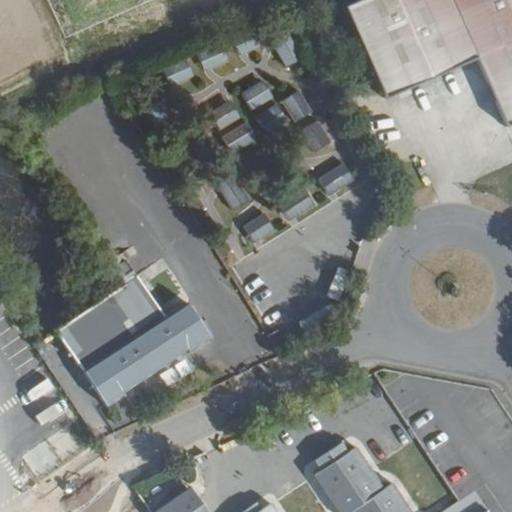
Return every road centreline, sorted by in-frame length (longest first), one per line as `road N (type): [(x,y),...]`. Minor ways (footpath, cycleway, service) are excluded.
road 1 (residential): [(139,452),(394,331)]
road 2 (residential): [(474,339),(492,318),(497,280),(477,247),(441,233),(421,236),(390,258),(380,295),(394,331)]
